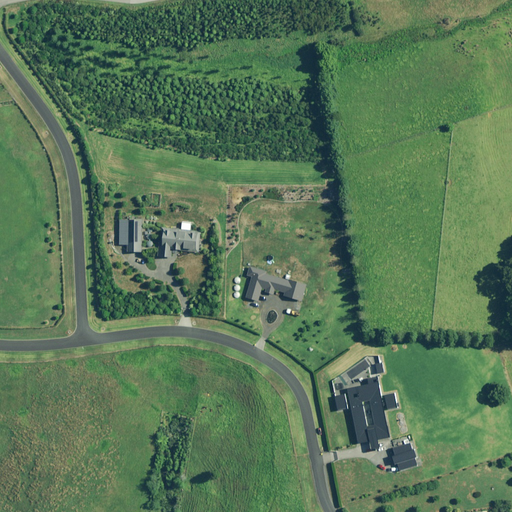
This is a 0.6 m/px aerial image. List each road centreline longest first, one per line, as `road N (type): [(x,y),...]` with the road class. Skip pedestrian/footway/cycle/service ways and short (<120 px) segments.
road 1 (unclassified): [(80,336),(173,327),(262,354),(299,399),(332,511)]
road 2 (residential): [(0,52),(55,126),(69,160),(80,336)]
